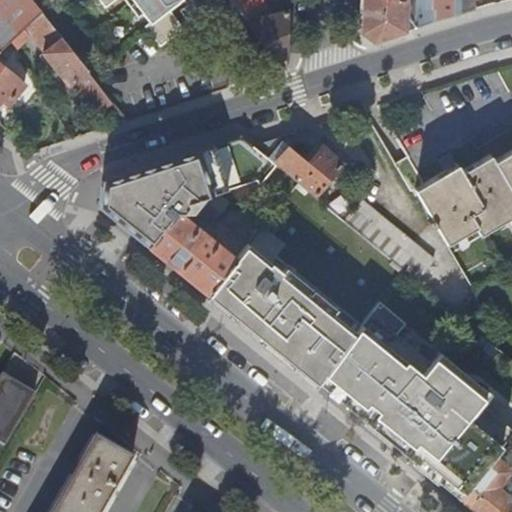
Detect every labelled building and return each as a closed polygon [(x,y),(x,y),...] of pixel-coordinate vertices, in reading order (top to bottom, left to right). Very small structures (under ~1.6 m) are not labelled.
[(0,0),(0,52),(12,42),(43,13),(32,0),(0,0)] [(182,0),(101,0),(108,8),(118,0),(132,0),(150,24),(146,27),(161,46),(184,29),(170,9),(182,0)] [(274,15),(262,0),(234,0),(287,70),(289,69),(291,10),(274,15)] [(364,0),(363,32),(376,42),(406,32),(407,0),(404,0),(364,0)] [(417,0),(416,29),(456,16),(456,0),(417,0)] [(511,0),(456,0),(456,16),(471,12),(475,11),(475,0),(511,0)] [(101,108),(112,100),(43,13),(12,42),(17,49),(33,35),(47,53),(45,54),(57,70),(59,68),(73,85),(81,79),(84,83),(82,85),(101,108)] [(0,64),(0,103),(4,99),(11,105),(27,86),(0,64)] [(217,195),(255,182),(258,185),(276,165),(254,147),(242,137),(105,182),(101,206),(128,228),(141,238),(151,247),(177,215),(179,214),(193,211),(196,209),(205,198),(217,195)] [(276,165),(298,183),(315,197),(343,163),(323,147),(308,162),(280,139),(254,147),(276,165)] [(459,166),(415,190),(445,244),(476,227),(481,235),(511,217),(511,152),(496,162),(493,157),(463,173),(459,166)] [(298,183),(276,165),(258,185),(281,204),(298,183)] [(229,204),(217,195),(205,198),(196,209),(213,223),(229,204)] [(361,203),(345,222),(403,270),(417,281),(433,261),(361,203)] [(208,237),(179,214),(177,215),(151,247),(185,274),(210,295),(236,262),(235,261),(212,241),(216,236),(212,233),(208,237)] [(236,262),(210,295),(260,335),(266,340),(320,384),(357,333),(249,246),(236,262)] [(357,333),(320,384),(394,444),(406,454),(461,499),(495,455),(510,437),(484,416),(493,404),(441,361),(432,373),(394,341),(403,329),(376,307),(357,333)] [(0,449),(2,450),(33,396),(0,376),(0,449)] [(103,511),(132,463),(95,443),(55,511),(103,511)] [(511,468),(495,455),(461,499),(477,511),(511,511),(511,498),(505,493),(508,489),(502,484),(511,471),(511,468)]
